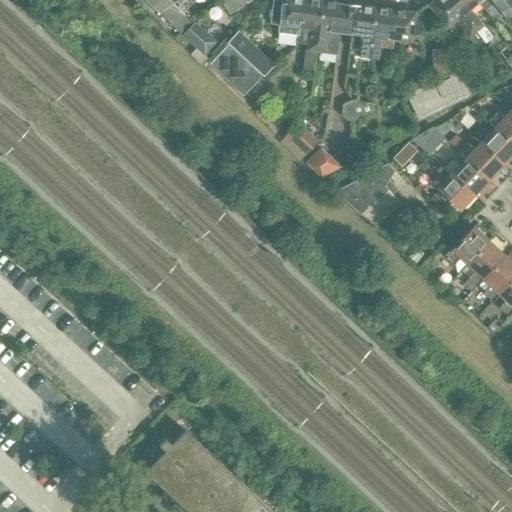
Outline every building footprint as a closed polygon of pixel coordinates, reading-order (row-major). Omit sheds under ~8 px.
[(159,13),(173,4),(170,0),(144,0),(159,13)] [(249,0),(221,0),(230,13),(249,0)] [(298,35),(299,28),(302,0),(272,0),(270,24),(278,25),(277,33),(298,35)] [(302,0),(299,28),(298,35),(309,37),(307,49),(304,49),(302,69),(314,71),(317,51),(323,1),(313,0),(302,0)] [(469,37),(476,32),(450,0),(434,0),(429,5),(447,28),(456,21),(469,37)] [(450,0),(476,32),(485,43),(492,38),(483,26),(470,10),(479,3),(476,0),(450,0)] [(511,13),(501,0),(476,0),(479,3),(485,10),(493,4),(506,20),(511,14),(511,13)] [(511,0),(501,0),(511,13),(511,0)] [(348,5),(323,1),(317,51),(337,54),(340,33),(345,34),(348,5)] [(173,4),(159,13),(180,34),(192,23),(173,4)] [(375,8),(348,5),(345,34),(350,34),(348,49),(360,50),(359,60),(368,61),(368,58),(369,58),(375,8)] [(396,11),(375,8),(369,58),(377,59),(379,47),(393,49),(394,40),(392,40),(396,11)] [(415,13),(396,11),(392,40),(394,40),(411,42),(412,38),(421,39),(424,17),(420,10),(415,13)] [(184,34),(198,47),(208,36),(194,23),(184,34)] [(227,42),(235,50),(243,58),(253,47),(238,31),(227,42)] [(254,95),(265,83),(263,80),(228,47),(211,65),(242,95),(248,89),(254,95)] [(432,75),(436,83),(450,76),(446,68),(432,75)] [(408,96),(409,97),(419,119),(468,95),(457,73),(450,76),(436,83),(408,96)] [(346,121),(353,122),(375,111),(372,105),(352,101),(342,105),(341,116),(346,121)] [(465,106),(453,117),(459,123),(468,109),(465,106)] [(488,121),(495,127),(511,143),(511,115),(508,112),(503,119),(496,113),(494,115),(490,111),(484,117),(489,121),(488,121)] [(284,136),(306,156),(317,144),(296,124),(284,136)] [(431,126),(408,139),(427,155),(443,137),(431,126)] [(474,137),(480,142),(503,165),(511,155),(511,143),(495,127),(488,134),(482,128),(474,137)] [(459,152),(465,158),(488,180),(503,165),(480,142),(473,150),(467,144),(459,152)] [(305,163),(321,178),(340,167),(320,148),(305,163)] [(438,162),(450,174),(474,196),(488,180),(465,158),(458,165),(446,154),(438,162)] [(340,195),(374,229),(401,204),(392,194),(397,189),(389,180),(394,171),(386,164),(340,189),(339,190),(339,191),(339,192),(339,193),(340,194),(340,195)] [(474,196),(450,174),(444,181),(438,175),(429,183),(459,212),(474,196)] [(460,258),(467,265),(489,241),(473,226),(445,256),(454,264),(460,258)] [(477,286),(483,280),(504,256),(489,241),(467,265),(474,272),(468,278),(477,286)] [(492,301),(498,295),(511,279),(511,263),(504,256),(483,280),(490,287),(484,293),(492,301)] [(511,279),(498,295),(505,302),(499,308),(508,316),(511,311),(511,279)] [(486,327),(492,333),(498,327),(492,321),(486,327)] [(272,511),(184,430),(171,444),(165,439),(158,446),(164,451),(145,472),(187,511),(272,511)] [(135,463),(145,472),(164,451),(158,446),(154,442),(135,463)]
